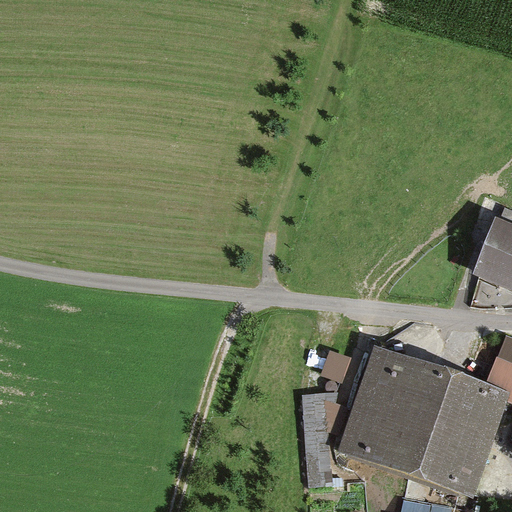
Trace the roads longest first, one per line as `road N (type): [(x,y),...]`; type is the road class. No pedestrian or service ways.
road 1 (residential): [(511,321),(72,279),(0,265)]
road 2 (track): [(175,511),(224,343),(259,298)]
